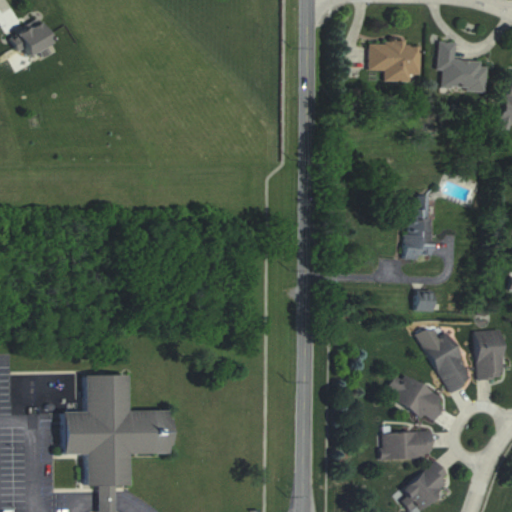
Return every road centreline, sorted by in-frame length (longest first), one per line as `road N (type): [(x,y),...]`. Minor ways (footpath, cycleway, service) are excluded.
road 1 (tertiary): [(304,511),(307,0)]
road 2 (residential): [(486,465),(461,447),(458,422),(481,405),(511,417)]
